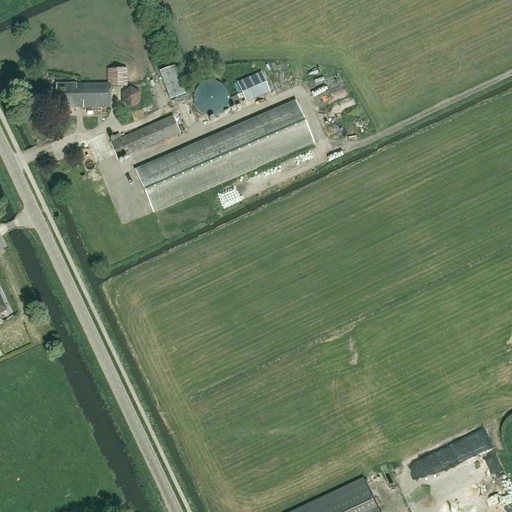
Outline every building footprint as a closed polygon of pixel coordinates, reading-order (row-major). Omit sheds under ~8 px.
[(184,94),(174,65),(159,71),(170,99),(184,94)] [(110,108),(110,87),(126,87),(125,68),(107,69),(108,83),(55,84),(56,108),(110,108)] [(260,72),(236,82),(245,102),(269,92),(260,72)] [(325,101),(354,92),(351,81),(322,90),(325,101)] [(196,84),(197,107),(210,106),(210,111),(226,110),(225,82),(196,84)] [(129,94),(140,89),(138,83),(126,89),(129,94)] [(130,95),(134,102),(146,95),(142,88),(130,95)] [(324,105),(328,120),(363,110),(358,95),(324,105)] [(295,101),(134,170),(153,212),(313,143),(295,101)] [(117,159),(179,132),(172,116),(110,143),(117,159)] [(247,188),(287,167),(283,159),(243,180),(247,188)] [(467,505),(469,511),(474,511),(511,495),(511,480),(505,465),(452,488),(456,497),(452,499),(457,510),(467,505)] [(378,511),(376,505),(375,505),(363,479),(293,511),(378,511)] [(434,496),(440,510),(451,505),(445,491),(434,496)]
